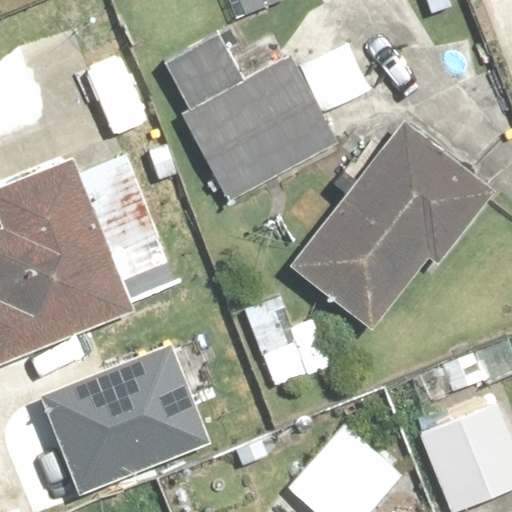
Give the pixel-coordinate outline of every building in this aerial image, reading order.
[(511,29),(500,33),(511,63),(511,29)] [(186,113),(236,203),(348,141),(297,50),(254,74),(231,33),(179,62),(203,104),(186,113)] [(459,261),(511,188),(511,179),(417,111),(310,258),(391,316),(441,248),(459,261)] [(0,298),(0,344),(6,358),(141,308),(86,157),(0,188),(15,229),(0,234),(0,271),(9,294),(0,298)] [(288,293),(248,307),(277,389),(339,368),(321,315),(298,323),(288,293)] [(57,393),(93,487),(219,440),(183,345),(57,393)] [(511,402),(440,430),(471,508),(511,491),(511,402)] [(347,422),(294,485),(326,511),(372,511),(406,470),(347,422)]
